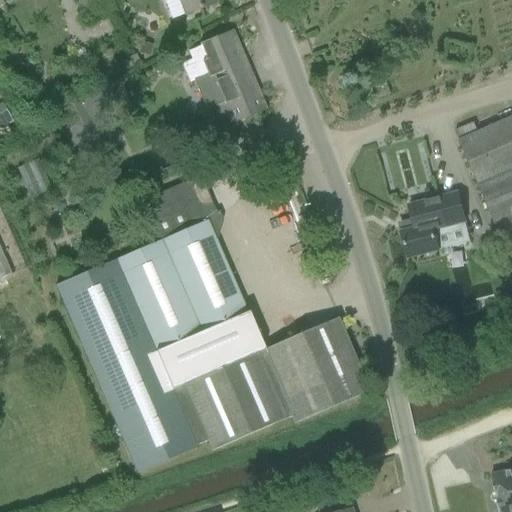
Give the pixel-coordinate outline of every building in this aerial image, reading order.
[(109,0),(76,0),(85,17),(111,4),(109,0)] [(178,0),(184,16),(215,5),(212,0),(178,0)] [(188,84),(193,82),(206,111),(213,107),(222,128),(263,111),(229,33),(200,45),(201,47),(187,54),(191,61),(181,66),(188,84)] [(149,57),(152,46),(140,43),(137,53),(149,57)] [(373,102),(389,96),(385,85),(369,90),(373,102)] [(33,90),(31,104),(30,116),(45,117),(47,106),(48,91),(33,90)] [(68,150),(97,134),(117,123),(100,93),(78,105),(65,111),(73,127),(60,134),(68,150)] [(0,104),(0,125),(10,119),(1,104),(0,104)] [(511,119),(477,135),(473,125),(454,133),(459,143),(511,266),(511,119)] [(19,168),(30,196),(48,190),(37,161),(19,168)] [(278,191),(292,185),(282,161),(268,166),(278,191)] [(261,349),(246,315),(208,226),(216,222),(217,218),(200,177),(181,185),(165,192),(173,210),(140,224),(150,247),(55,288),(137,476),(196,451),(195,447),(207,442),(211,451),(290,418),(293,417),(263,348),(261,349)] [(466,224),(459,194),(409,207),(412,221),(405,223),(400,231),(408,260),(439,252),(439,251),(470,244),(466,224)] [(0,280),(15,274),(0,240),(0,280)] [(70,260),(67,257),(62,257),(59,260),(59,264),(62,267),(66,267),(70,264),(70,260)] [(511,511),(511,470),(491,476),(495,494),(499,494),(501,501),(497,502),(499,511),(511,511)]
